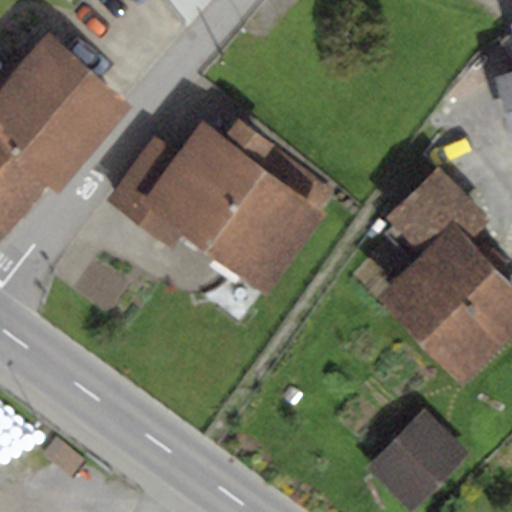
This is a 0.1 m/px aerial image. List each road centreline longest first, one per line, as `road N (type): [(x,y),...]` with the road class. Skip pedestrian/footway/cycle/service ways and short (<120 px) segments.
road 1 (residential): [(0,289),(239,0)]
road 2 (tertiary): [(249,511),(0,329)]
